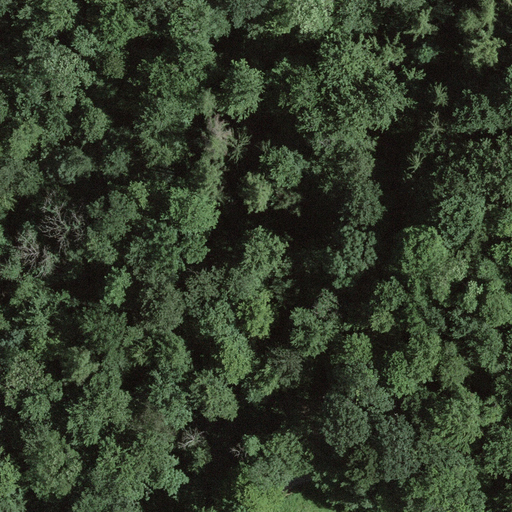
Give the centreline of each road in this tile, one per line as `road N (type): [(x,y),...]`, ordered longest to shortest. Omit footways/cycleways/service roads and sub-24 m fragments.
road 1 (track): [(511,71),(397,238),(328,416),(268,511)]
road 2 (track): [(511,509),(303,465)]
